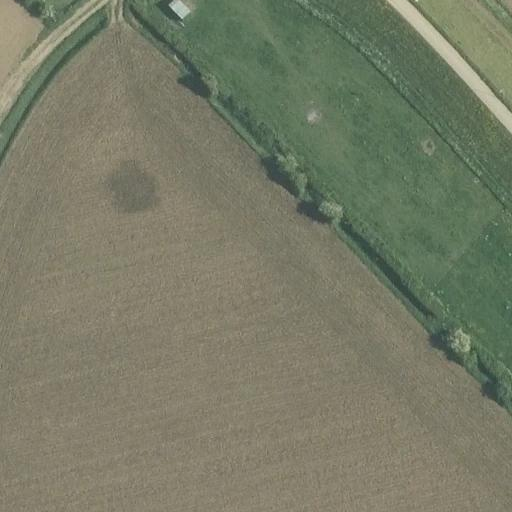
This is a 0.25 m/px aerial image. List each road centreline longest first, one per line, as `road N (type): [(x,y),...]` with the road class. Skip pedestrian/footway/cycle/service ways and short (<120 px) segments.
road 1 (unclassified): [(396,0),(511,123)]
road 2 (track): [(108,0),(49,49),(0,117)]
